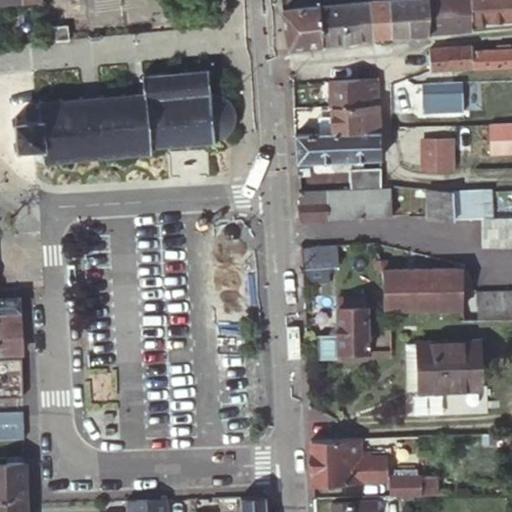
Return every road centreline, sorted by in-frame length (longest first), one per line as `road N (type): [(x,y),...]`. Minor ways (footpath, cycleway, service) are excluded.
road 1 (residential): [(51,203),(65,465),(288,460)]
road 2 (tertiary): [(288,460),(271,193)]
road 3 (residential): [(260,56),(511,33)]
road 4 (residential): [(51,203),(271,193)]
road 5 (tertiary): [(271,193),(260,56)]
